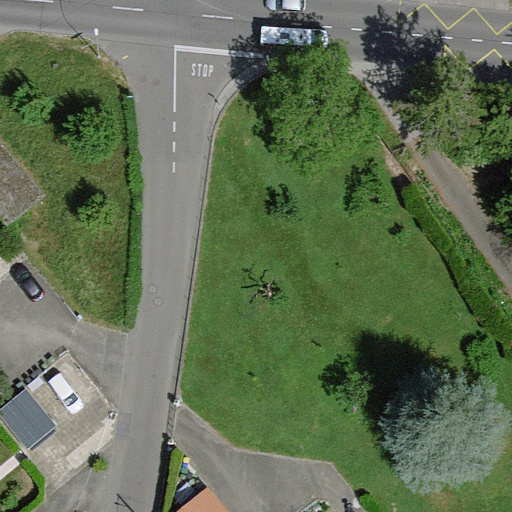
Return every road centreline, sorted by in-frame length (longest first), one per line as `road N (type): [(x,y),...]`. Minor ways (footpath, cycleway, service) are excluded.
road 1 (residential): [(206,12),(175,169),(137,511)]
road 2 (tertiary): [(206,12),(511,43)]
